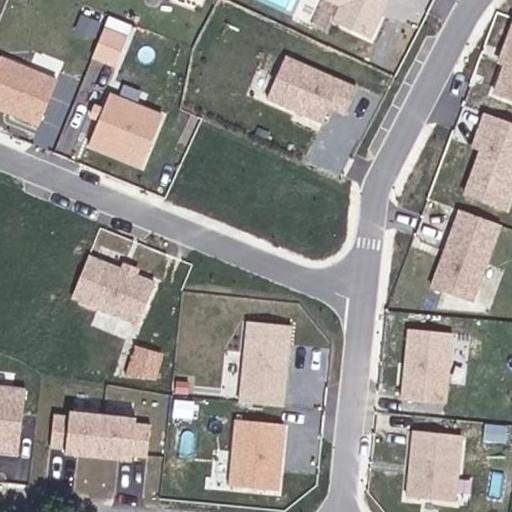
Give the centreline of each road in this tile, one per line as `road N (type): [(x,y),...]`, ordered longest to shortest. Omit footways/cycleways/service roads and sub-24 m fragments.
road 1 (unclassified): [(0,146),(368,300)]
road 2 (unclassified): [(478,0),(411,110),(385,180),(368,300)]
road 3 (unclassified): [(368,300),(338,511)]
